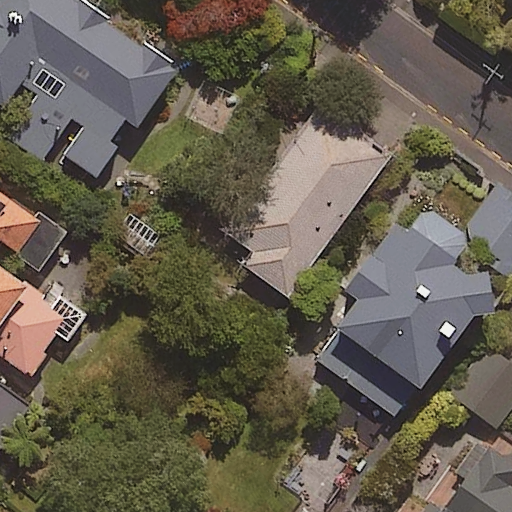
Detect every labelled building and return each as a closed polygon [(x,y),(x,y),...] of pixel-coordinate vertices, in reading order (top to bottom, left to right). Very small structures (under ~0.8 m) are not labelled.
[(0,0),(0,141),(51,177),(60,164),(99,190),(175,77),(74,8),(79,0),(0,0)] [(387,163),(316,113),(226,240),(256,260),(247,273),(288,302),(387,163)] [(68,352),(91,320),(59,297),(50,309),(0,273),(0,254),(40,283),(69,243),(0,192),(0,355),(34,380),(59,345),(68,352)] [(511,268),(511,213),(495,198),(463,231),(507,273),(511,268)] [(469,245),(416,205),(345,299),(357,309),(317,362),(400,424),(469,333),(491,329),(485,296),(450,270),(469,245)] [(511,416),(511,373),(487,356),(456,402),(501,433),(511,416)] [(0,451),(29,413),(0,390),(0,451)] [(511,511),(511,471),(467,443),(423,511),(511,511)]
